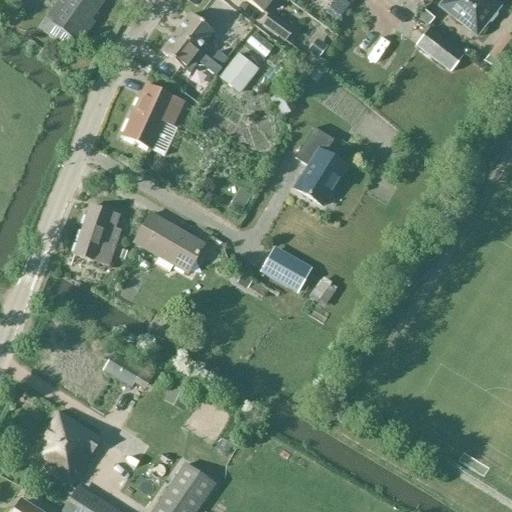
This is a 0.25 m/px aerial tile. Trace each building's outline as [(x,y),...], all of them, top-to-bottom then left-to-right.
[(104,0),(63,0),(61,4),(57,1),(44,20),(79,44),(92,24),(89,22),(104,0)] [(242,0),(262,14),(272,0),(242,0)] [(485,0),(447,0),(442,7),(476,35),(485,23),(489,23),(495,16),(494,12),(496,9),(485,0)] [(428,27),(433,20),(424,12),(418,18),(428,27)] [(284,43),(292,32),(269,15),(261,26),(284,43)] [(190,16),(175,35),(198,53),(212,34),(190,16)] [(450,74),(463,58),(427,31),(414,48),(450,74)] [(183,71),(198,53),(175,35),(160,54),(183,71)] [(511,51),(511,41),(504,36),(489,56),(501,65),(511,51)] [(395,45),(383,59),(392,67),(404,53),(395,45)] [(217,53),(210,62),(219,69),(227,60),(217,53)] [(257,71),(238,57),(229,67),(220,80),(239,94),(257,71)] [(219,69),(210,62),(203,72),(212,79),(215,76),(219,69)] [(145,87),(122,138),(151,152),(163,157),(176,130),(172,128),(183,105),(145,87)] [(321,208),(345,169),(324,156),(333,142),(313,130),(294,160),(308,169),(294,191),(321,208)] [(73,256),(106,268),(117,234),(104,230),(108,218),(88,211),(73,256)] [(133,244),(187,275),(203,247),(150,216),(133,244)] [(127,250),(124,248),(121,247),(118,254),(125,256),(127,250)] [(308,273),(273,253),(261,274),(296,294),(308,273)] [(335,292),(320,282),(308,299),(323,309),(335,292)] [(96,386),(130,407),(131,405),(137,395),(158,408),(168,389),(123,362),(119,368),(110,362),(96,386)] [(100,440),(58,413),(28,462),(70,489),(100,440)] [(183,465),(151,511),(196,511),(214,486),(183,465)] [(108,511),(76,492),(71,499),(63,511),(108,511)]
